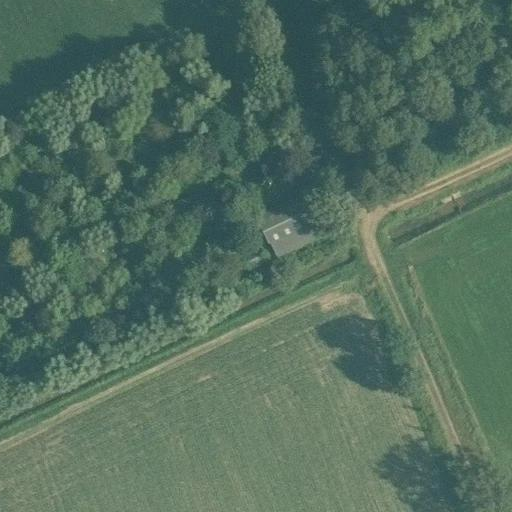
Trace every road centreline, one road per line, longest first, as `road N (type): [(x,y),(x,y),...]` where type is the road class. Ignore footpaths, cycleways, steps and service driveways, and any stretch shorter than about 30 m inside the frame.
road 1 (track): [(487,511),(263,0)]
road 2 (track): [(511,153),(363,225)]
